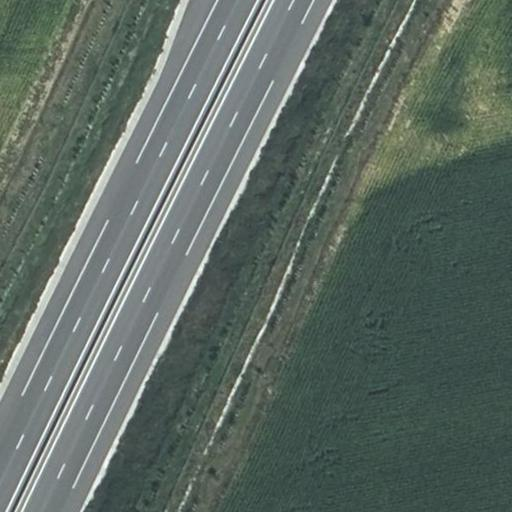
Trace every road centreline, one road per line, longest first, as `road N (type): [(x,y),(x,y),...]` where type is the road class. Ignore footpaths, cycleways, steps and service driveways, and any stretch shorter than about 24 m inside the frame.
road 1 (motorway): [(39,511),(289,0)]
road 2 (track): [(415,0),(191,511)]
road 3 (motorway): [(231,0),(0,474)]
road 4 (track): [(511,143),(327,191)]
road 5 (track): [(79,0),(0,161)]
